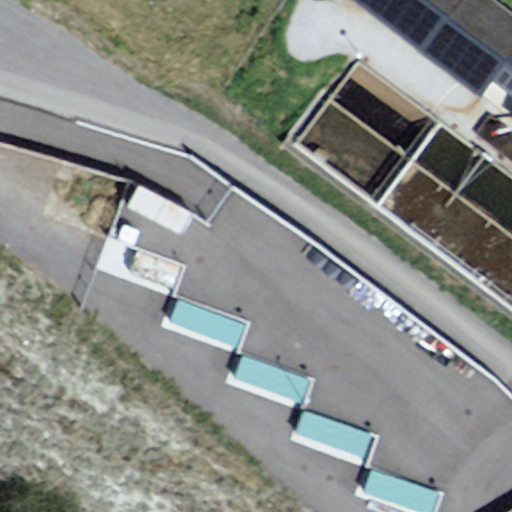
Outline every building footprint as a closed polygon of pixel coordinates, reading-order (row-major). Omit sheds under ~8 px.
[(511,54),(511,20),(484,0),(349,0),(347,3),(480,99),(511,54)] [(240,350),(233,373),(302,393),(309,369),(240,350)] [(301,409),(296,431),(360,447),(365,424),(301,409)] [(434,503),(438,481),(370,468),(366,490),(434,503)] [(511,511),(511,500),(491,511),(511,511)]
